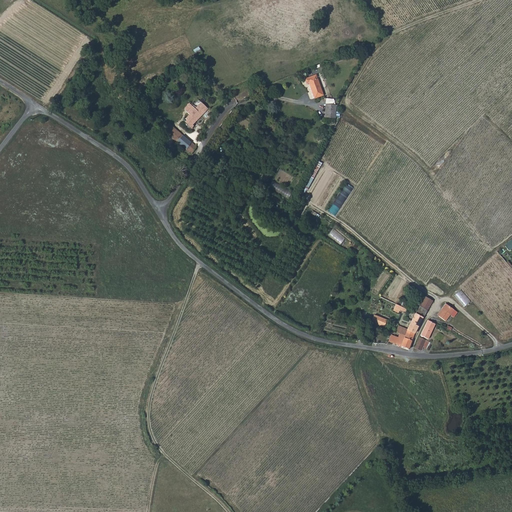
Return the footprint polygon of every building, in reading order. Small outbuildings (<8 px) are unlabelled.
[(0,0),(0,12),(11,0),(0,0)] [(309,86),(315,101),(324,98),(316,78),(305,83),(307,87),(309,86)] [(208,108),(201,102),(195,108),(202,114),(208,108)] [(195,121),(202,114),(195,108),(195,109),(192,106),(186,112),(189,115),(195,121)] [(325,124),(335,125),(337,108),(327,107),(325,124)] [(195,121),(189,115),(185,118),(187,120),(184,122),(191,128),(193,126),(192,125),(195,121)] [(164,130),(168,133),(173,127),(169,124),(164,130)] [(196,146),(173,127),(168,133),(192,153),(196,146)] [(302,197),(320,163),(316,161),(298,195),(302,197)] [(257,181),(262,184),(269,172),(264,168),(257,181)] [(272,180),(268,187),(287,198),(291,192),(272,180)] [(346,184),(328,212),(336,217),(354,189),(346,184)] [(511,240),(511,239),(503,246),(507,251),(511,246),(511,240)] [(464,307),(471,300),(460,289),(453,296),(464,307)] [(432,301),(426,296),(415,313),(423,317),(432,301)] [(448,314),(453,308),(445,303),(441,308),(443,310),(448,314)] [(394,307),(400,310),(404,312),(406,309),(396,304),(394,307)] [(448,314),(443,310),(438,316),(445,321),(450,315),(448,314)] [(414,313),(407,329),(414,333),(423,317),(415,313),(414,313)] [(387,320),(374,314),(371,321),(384,327),(387,320)] [(427,338),(435,323),(428,320),(420,335),(427,338)] [(398,325),(396,331),(399,333),(404,335),(407,329),(398,325)] [(408,348),(414,333),(407,329),(404,335),(399,333),(397,337),(395,343),(408,348)] [(395,343),(397,337),(391,335),(388,341),(395,343)] [(420,350),(425,339),(419,337),(414,347),(420,350)]
